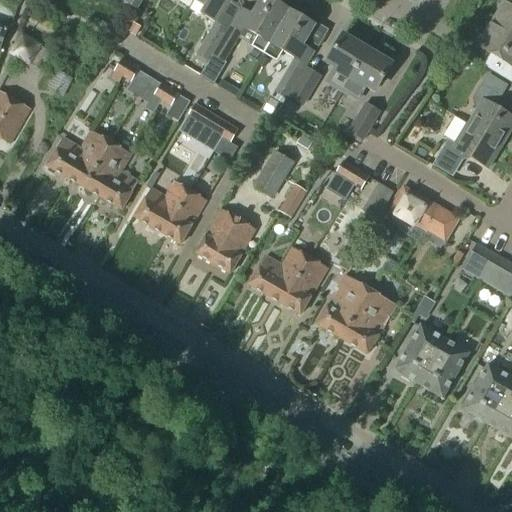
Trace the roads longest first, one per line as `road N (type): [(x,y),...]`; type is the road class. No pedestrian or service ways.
road 1 (primary): [(438,511),(0,247)]
road 2 (residential): [(494,218),(367,144)]
